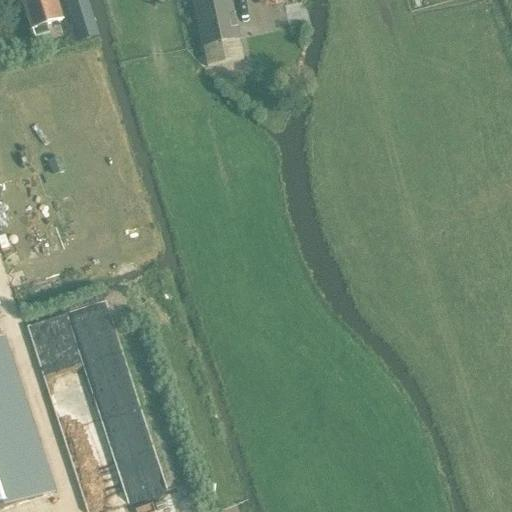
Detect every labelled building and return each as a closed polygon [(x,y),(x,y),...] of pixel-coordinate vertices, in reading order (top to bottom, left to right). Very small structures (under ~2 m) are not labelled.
[(23,0),(29,17),(30,17),(36,37),(47,33),(45,26),(62,21),(59,8),(56,0),(23,0)] [(65,0),(79,44),(101,38),(88,0),(65,0)] [(193,0),(203,49),(241,41),(232,0),(193,0)] [(256,0),(264,9),(286,3),(286,0),(256,0)] [(0,340),(0,511),(3,511),(52,497),(51,495),(0,340)]
